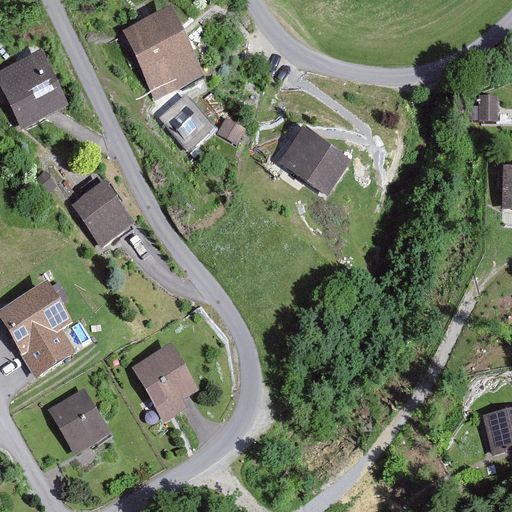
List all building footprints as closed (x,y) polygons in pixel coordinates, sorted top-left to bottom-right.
[(178,19),(127,40),(156,108),(207,87),(178,19)] [(46,59),(1,80),(27,136),(72,115),(46,59)] [(483,88),(484,115),(503,114),(501,86),(483,88)] [(283,171),(332,208),(357,175),(309,138),(283,171)] [(111,191),(77,213),(104,255),(138,234),(111,191)] [(53,292),(4,320),(44,386),(80,364),(67,342),(79,335),(53,292)] [(177,352),(137,372),(165,428),(189,416),(185,409),(202,401),(177,352)] [(90,396),(55,413),(77,459),(113,441),(90,396)] [(511,418),(489,424),(497,464),(511,460),(511,418)]
